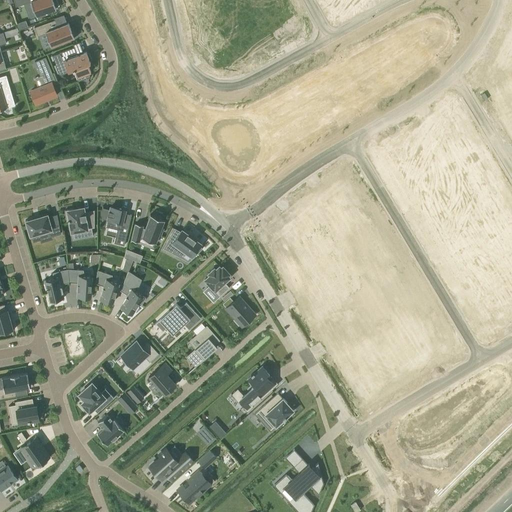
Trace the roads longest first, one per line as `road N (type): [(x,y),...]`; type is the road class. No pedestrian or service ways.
road 1 (residential): [(479,360),(349,144)]
road 2 (residential): [(166,0),(178,55),(208,86),(246,83),(331,37)]
road 3 (unclassified): [(230,239),(353,431)]
road 4 (residential): [(81,0),(110,53),(107,91),(0,136)]
road 5 (residential): [(0,201),(120,183),(195,213)]
road 6 (residential): [(186,190),(152,173),(93,162),(0,178)]
road 7 (residential): [(479,360),(353,431)]
road 8 (residential): [(453,73),(349,144)]
road 9 (residential): [(37,323),(0,205)]
